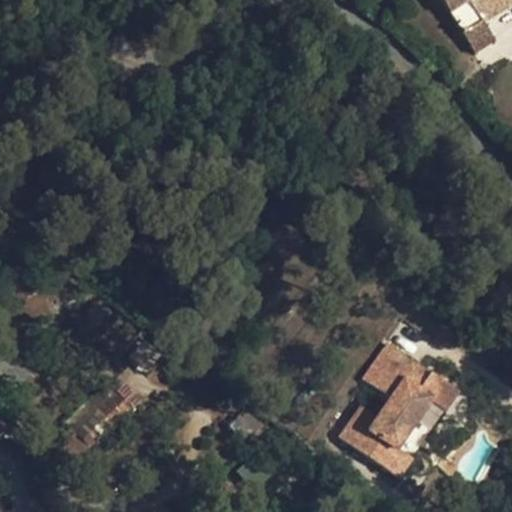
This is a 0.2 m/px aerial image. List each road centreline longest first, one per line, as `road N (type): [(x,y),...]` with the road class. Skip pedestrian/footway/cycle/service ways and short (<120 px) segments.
road 1 (residential): [(511,182),(403,56),(311,0)]
road 2 (residential): [(274,0),(205,26),(149,29),(108,19),(78,0)]
road 3 (unknown): [(403,328),(511,396)]
